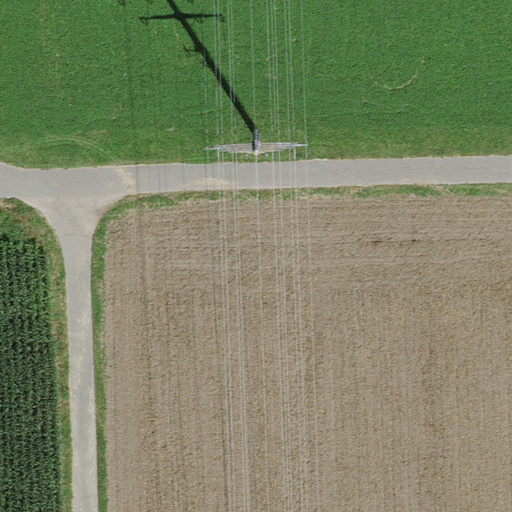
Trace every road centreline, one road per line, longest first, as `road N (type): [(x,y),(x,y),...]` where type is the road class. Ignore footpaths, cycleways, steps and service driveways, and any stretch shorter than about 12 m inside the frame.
road 1 (residential): [(0,185),(511,169)]
road 2 (track): [(70,183),(80,511)]
